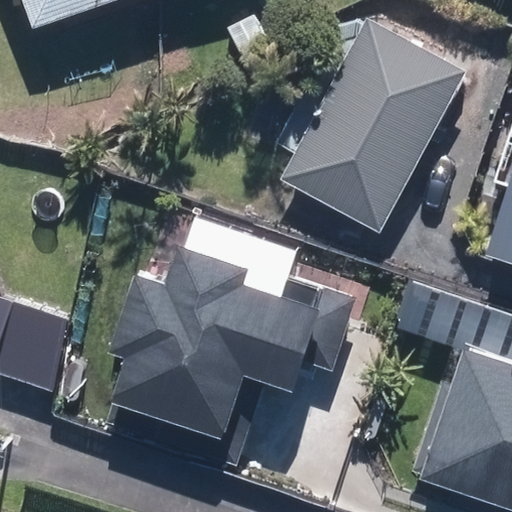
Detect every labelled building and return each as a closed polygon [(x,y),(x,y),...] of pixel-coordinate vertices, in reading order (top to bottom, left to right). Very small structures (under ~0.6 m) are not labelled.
[(30,0),(38,22),(104,0),(30,0)] [(228,25),(240,52),(267,40),(255,13),(228,25)] [(368,19),(281,180),(378,232),(465,71),(368,19)] [(511,179),(488,254),(511,261),(511,179)] [(242,272),(176,251),(165,284),(138,275),(113,352),(127,357),(106,421),(239,463),(264,383),(291,392),(301,360),(333,370),(356,299),(324,289),(318,310),(238,285),(242,272)] [(511,311),(413,280),(397,329),(463,349),(420,482),(511,511),(511,311)] [(0,367),(50,386),(74,317),(0,291),(0,367)]
